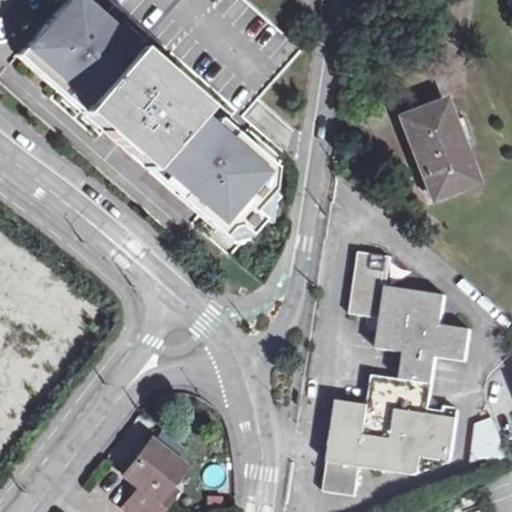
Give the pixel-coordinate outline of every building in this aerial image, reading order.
[(67,100),(122,36),(80,0),(65,0),(47,22),(16,56),(67,100)] [(141,168),(199,102),(122,36),(67,100),(63,98),(57,105),(111,152),(117,145),(141,168)] [(444,101),(401,117),(431,196),(474,180),(444,101)] [(199,102),(141,168),(170,193),(200,218),(193,223),(228,258),(281,198),(270,190),(274,169),(287,155),(265,137),(240,117),(199,102)] [(329,456),(325,491),(357,496),(361,467),(415,475),(421,472),(422,463),(439,466),(453,460),(459,418),(430,413),(438,356),(468,360),(473,328),(443,324),(447,294),(387,285),(391,256),(359,251),(350,313),(382,317),(378,347),(406,351),(401,378),(374,374),(369,403),(337,399),(334,424),(329,456)] [(493,417),(471,424),(483,464),(505,457),(493,417)] [(139,489),(124,508),(129,511),(158,511),(167,501),(160,495),(166,486),(182,466),(149,440),(126,472),(142,484),(139,489)] [(142,484),(126,472),(123,476),(139,489),(142,484)] [(160,495),(167,501),(174,491),(166,486),(160,495)]
